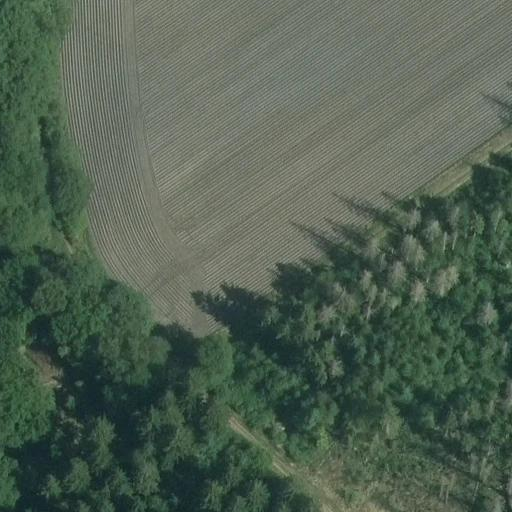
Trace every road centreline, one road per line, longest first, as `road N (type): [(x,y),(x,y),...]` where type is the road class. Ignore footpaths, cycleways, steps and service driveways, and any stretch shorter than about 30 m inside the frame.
road 1 (track): [(511,143),(178,374)]
road 2 (track): [(330,511),(178,374),(77,267),(65,244)]
road 3 (track): [(65,244),(49,209),(32,82),(31,0)]
